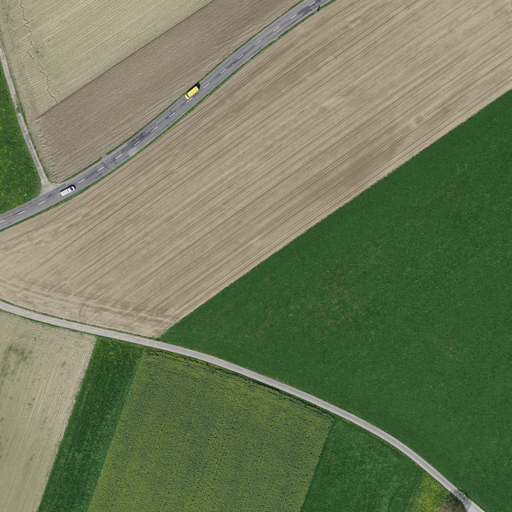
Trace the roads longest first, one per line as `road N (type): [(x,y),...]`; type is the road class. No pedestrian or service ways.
road 1 (unclassified): [(0,304),(178,350),(310,400),(393,442),(479,511)]
road 2 (tertiary): [(0,220),(120,156),(321,0)]
